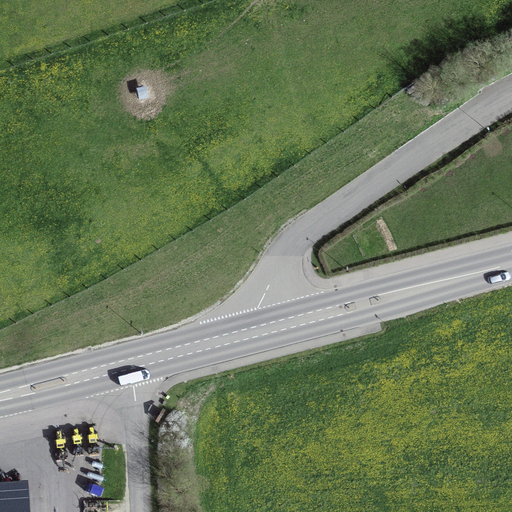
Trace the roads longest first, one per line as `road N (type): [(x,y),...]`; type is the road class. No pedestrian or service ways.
road 1 (residential): [(511,98),(283,254),(264,299),(267,331)]
road 2 (primary): [(267,331),(0,396)]
road 3 (primary): [(511,267),(267,331)]
